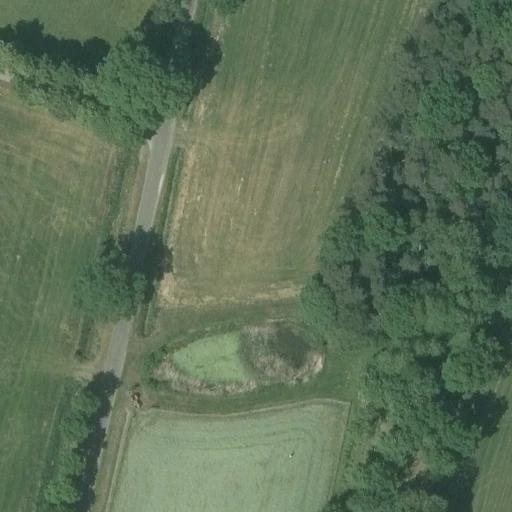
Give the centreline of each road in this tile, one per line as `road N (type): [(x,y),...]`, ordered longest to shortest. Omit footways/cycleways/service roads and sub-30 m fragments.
road 1 (unclassified): [(75,511),(183,0)]
road 2 (unknown): [(157,126),(0,68)]
